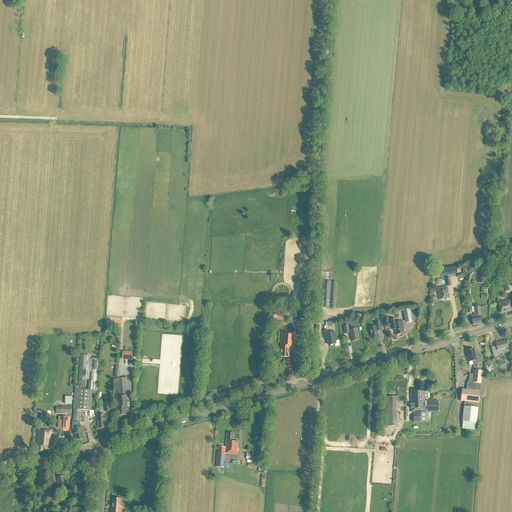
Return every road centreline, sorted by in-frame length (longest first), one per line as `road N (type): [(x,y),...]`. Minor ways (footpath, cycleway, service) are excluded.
road 1 (tertiary): [(95,451),(511,323)]
road 2 (track): [(307,377),(331,0)]
